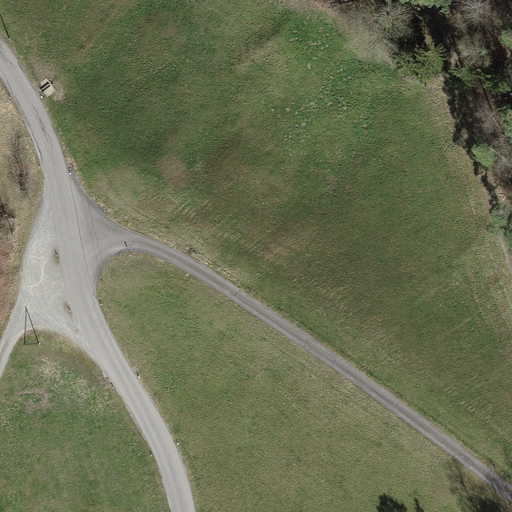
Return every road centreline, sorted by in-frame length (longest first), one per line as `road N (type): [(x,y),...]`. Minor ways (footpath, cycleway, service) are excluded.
road 1 (track): [(69,242),(135,241),(218,273),(511,491)]
road 2 (tertiary): [(0,58),(49,154),(98,340),(149,423),(186,511)]
road 3 (track): [(511,244),(447,63)]
road 4 (track): [(69,242),(43,258),(0,367)]
